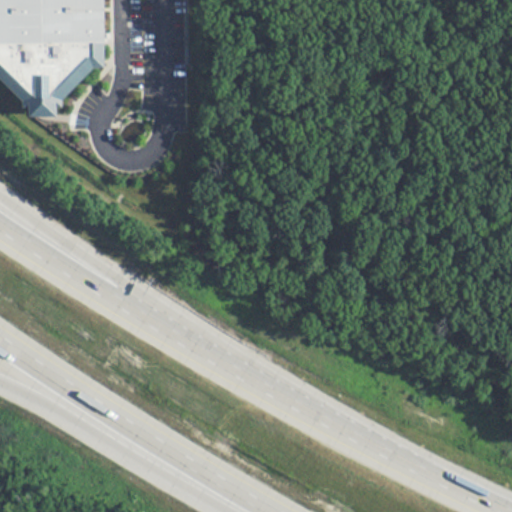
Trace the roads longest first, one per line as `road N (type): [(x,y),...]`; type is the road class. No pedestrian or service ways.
road 1 (motorway): [(477,511),(207,367),(0,230)]
road 2 (motorway): [(0,357),(237,511)]
road 3 (motorway): [(0,386),(226,511)]
